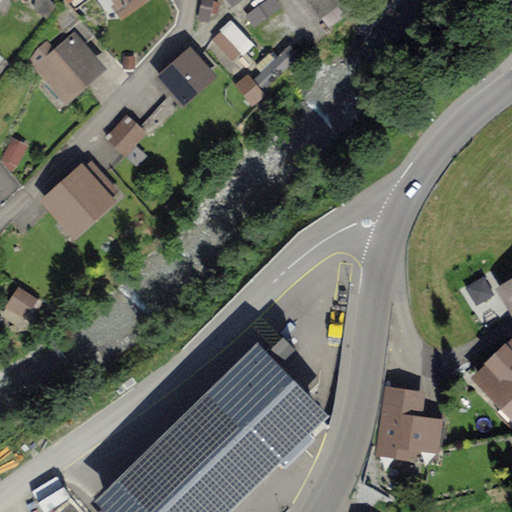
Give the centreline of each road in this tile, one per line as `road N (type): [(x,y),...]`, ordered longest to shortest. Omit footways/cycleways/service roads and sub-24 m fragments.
road 1 (tertiary): [(511,93),(439,154),(413,199),(390,260),(360,445),(325,511)]
road 2 (residential): [(189,0),(174,54),(9,207)]
